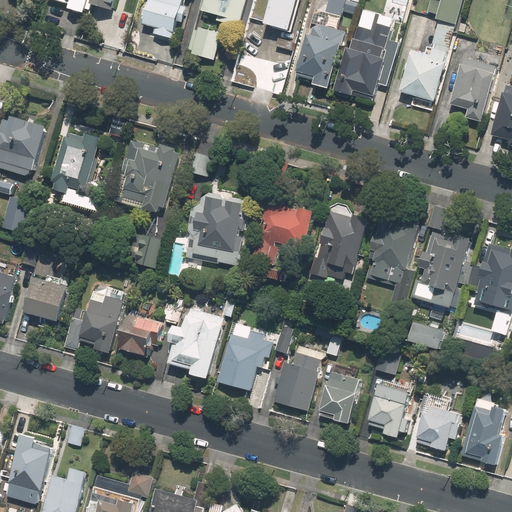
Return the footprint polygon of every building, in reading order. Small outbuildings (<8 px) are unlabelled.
[(54,0),(73,5),(72,10),(87,14),(91,0),(54,0)] [(119,0),(96,0),(94,7),(116,13),(119,0)] [(189,4),(185,3),(186,0),(152,0),(146,23),(178,31),(181,21),(184,22),(189,4)] [(207,0),(204,12),(222,16),(221,23),(241,28),(248,0),(207,0)] [(303,0),(276,0),(269,26),(295,33),(303,0)] [(434,111),(456,40),(460,26),(458,25),(465,0),(431,0),(428,11),(440,15),(439,20),(441,20),(431,54),(413,49),(400,92),(415,97),(413,104),(434,111)] [(396,17),(364,9),(355,48),(350,46),(338,93),(357,97),(357,96),(378,101),(382,86),(391,88),(402,42),(390,39),(396,17)] [(321,50),(305,45),(298,72),(316,77),(314,86),(332,91),(349,31),(328,26),(321,50)] [(225,34),(209,29),(201,56),(217,61),(225,34)] [(454,104),(472,109),(469,120),(485,124),(488,114),(501,66),(467,56),(454,104)] [(511,85),(508,84),(493,135),(511,140),(511,85)] [(129,118),(117,115),(113,134),(124,137),(129,118)] [(5,131),(1,129),(0,132),(0,148),(0,149),(0,168),(30,177),(37,173),(40,162),(41,162),(51,128),(16,118),(15,122),(7,120),(5,131)] [(89,138),(72,134),(58,194),(73,197),(74,190),(92,194),(105,138),(90,135),(89,138)] [(163,149),(135,142),(119,203),(163,214),(164,209),(168,210),(183,154),(178,153),(179,150),(164,146),(163,149)] [(215,158),(195,153),(190,172),(210,177),(215,158)] [(17,186),(0,181),(0,192),(14,196),(17,186)] [(189,257),(240,267),(245,239),(241,238),(243,223),(248,224),(251,209),(248,201),(236,198),(235,201),(226,199),(227,197),(215,194),(208,199),(206,206),(198,210),(189,257)] [(33,203),(13,197),(4,228),(24,234),(33,203)] [(320,214),(274,200),(256,260),(276,266),(283,245),(308,252),(320,214)] [(436,205),(430,226),(444,230),(450,209),(436,205)] [(410,268),(423,221),(386,211),(380,234),(378,234),(371,259),(376,260),(374,270),(371,269),(369,280),(398,288),(404,267),(410,268)] [(357,276),(372,220),(357,216),(356,218),(333,212),(317,273),(347,281),(349,273),(357,276)] [(453,309),(475,239),(456,233),(455,237),(436,231),(429,252),(428,252),(422,268),(428,270),(425,280),(419,278),(413,297),(453,309)] [(168,242),(148,237),(141,266),(161,270),(168,242)] [(511,250),(492,244),(477,297),(511,307),(511,250)] [(44,251),(37,275),(51,279),(52,276),(55,277),(61,256),(44,251)] [(0,268),(0,322),(8,324),(17,292),(16,292),(20,278),(5,274),(6,270),(0,268)] [(72,289),(40,280),(35,297),(30,314),(62,323),(72,289)] [(75,318),(67,347),(79,350),(82,342),(99,346),(98,351),(113,355),(130,293),(98,285),(88,322),(75,318)] [(241,290),(231,288),(226,316),(236,317),(241,290)] [(186,308),(169,304),(165,321),(182,324),(186,308)] [(212,380),(229,319),(194,309),(189,329),(179,327),(175,343),(179,344),(173,365),(197,371),(196,376),(212,380)] [(169,325),(134,315),(124,350),(154,359),(159,340),(164,342),(169,325)] [(419,322),(413,341),(443,350),(449,331),(419,322)] [(286,326),(278,350),(289,353),(296,329),(286,326)] [(234,334),(221,382),(253,391),(260,367),(266,369),(269,358),(272,359),(276,343),(267,341),(269,335),(253,331),(251,339),(234,334)] [(329,353),(339,356),(345,336),(335,333),(329,353)] [(386,341),(378,370),(399,375),(407,347),(386,341)] [(287,362),(276,402),(311,411),(322,371),(287,362)] [(364,379),(336,372),(325,416),(353,423),(364,379)] [(414,393),(384,385),(373,426),(389,430),(387,435),(402,439),(414,393)] [(480,406),(465,456),(499,466),(508,435),(504,434),(511,411),(495,406),(494,410),(480,406)] [(419,443),(450,452),(454,438),(459,440),(464,424),(459,422),(461,415),(435,407),(433,414),(429,413),(419,443)] [(88,427),(75,423),(69,443),(82,447),(88,427)] [(26,434),(22,448),(13,482),(4,480),(1,491),(10,494),(9,496),(39,504),(42,492),(44,492),(55,452),(56,449),(39,444),(41,438),(26,434)] [(80,511),(91,472),(76,467),(72,480),(57,476),(46,511),(80,511)] [(160,488),(153,511),(199,511),(202,500),(160,488)] [(137,511),(140,504),(125,500),(123,505),(104,499),(100,511),(137,511)]
